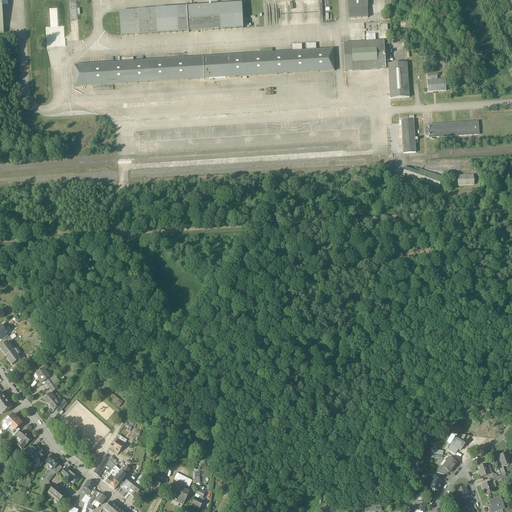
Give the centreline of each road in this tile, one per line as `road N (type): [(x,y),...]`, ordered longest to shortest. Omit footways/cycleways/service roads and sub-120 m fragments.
road 1 (track): [(177,339),(511,341)]
road 2 (unknown): [(316,114),(300,93),(264,85),(86,98)]
road 3 (residential): [(0,370),(61,453),(134,511)]
road 4 (track): [(0,275),(22,267),(177,339)]
road 5 (track): [(110,442),(177,339)]
